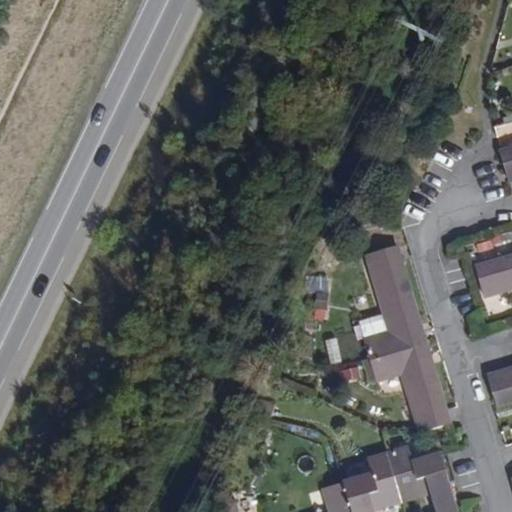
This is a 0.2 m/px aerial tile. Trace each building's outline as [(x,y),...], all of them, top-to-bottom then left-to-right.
[(511,148),(500,152),(508,180),(511,178),(511,148)] [(420,324),(397,247),(367,256),(390,335),(364,342),(376,381),(401,374),(419,431),(449,422),(432,365),(426,367),(414,326),(420,324)] [(511,256),(476,267),(485,297),(511,288),(511,256)] [(414,326),(426,367),(432,365),(420,324),(414,326)] [(511,370),(488,378),(496,405),(511,399),(511,370)] [(413,461),(408,447),(368,460),(373,474),(324,490),(331,511),(373,511),(374,511),(372,504),(381,501),(383,508),(424,495),(421,488),(428,486),(430,493),(436,511),(459,511),(441,453),(413,461)] [(430,493),(428,486),(421,488),(424,495),(430,493)] [(381,501),(372,504),(374,511),(383,508),(381,501)]
